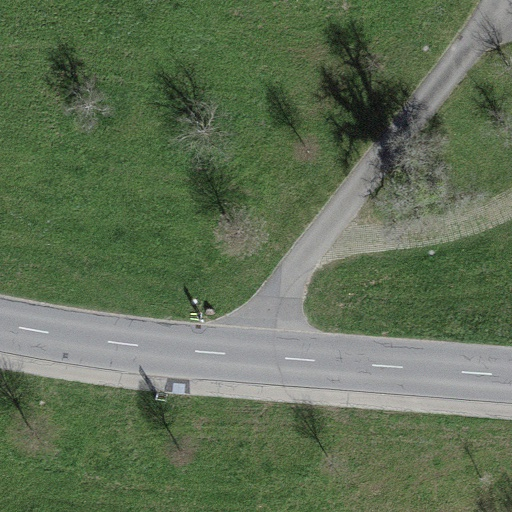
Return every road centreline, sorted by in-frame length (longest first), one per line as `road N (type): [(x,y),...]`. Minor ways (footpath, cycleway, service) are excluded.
road 1 (tertiary): [(0,323),(159,351),(511,378)]
road 2 (track): [(505,0),(293,276),(266,329),(262,359)]
